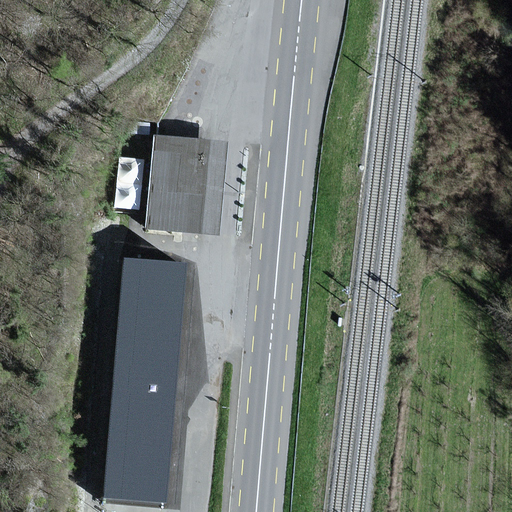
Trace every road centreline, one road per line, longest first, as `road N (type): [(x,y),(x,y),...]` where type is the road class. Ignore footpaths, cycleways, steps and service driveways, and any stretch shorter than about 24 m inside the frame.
road 1 (primary): [(302,0),(254,511)]
road 2 (track): [(175,0),(0,208)]
